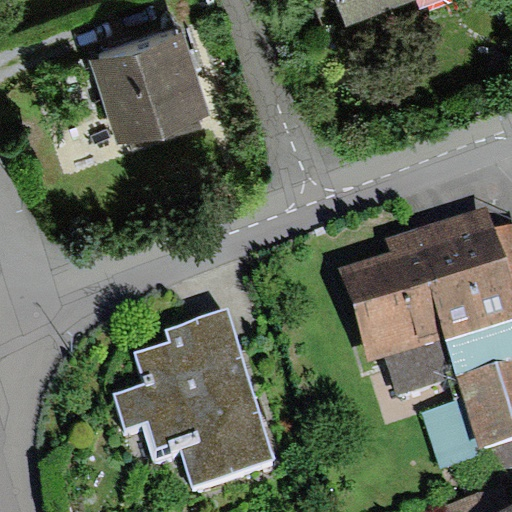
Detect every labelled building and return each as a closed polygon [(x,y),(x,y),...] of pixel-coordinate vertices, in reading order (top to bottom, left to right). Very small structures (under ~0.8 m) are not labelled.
[(149,0),(84,21),(120,129),(213,99),(185,16),(168,22),(160,0),(149,0)] [(341,0),(346,13),(381,0),(341,0)] [(511,364),(511,225),(496,230),(490,211),(386,243),(391,257),(340,272),(370,368),(387,363),(399,400),(458,382),(511,364)] [(193,492),(277,466),(230,315),(165,335),(169,347),(135,357),(145,389),(113,399),(125,437),(144,431),(155,466),(182,457),(193,492)] [(511,364),(458,382),(465,403),(423,416),(440,474),(483,461),(487,475),(511,467),(511,364)] [(511,511),(506,491),(446,509),(447,511),(511,511)]
